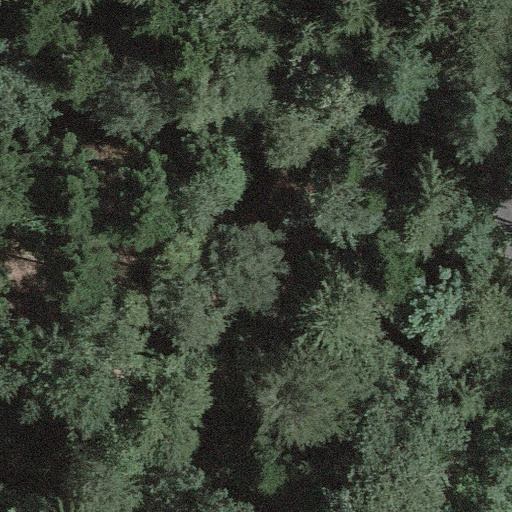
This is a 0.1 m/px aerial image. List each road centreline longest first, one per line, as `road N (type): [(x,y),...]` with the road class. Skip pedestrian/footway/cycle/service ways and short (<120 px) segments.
road 1 (track): [(511,212),(497,178),(452,130),(363,94),(305,86),(136,88),(0,62)]
road 2 (track): [(426,511),(511,372)]
